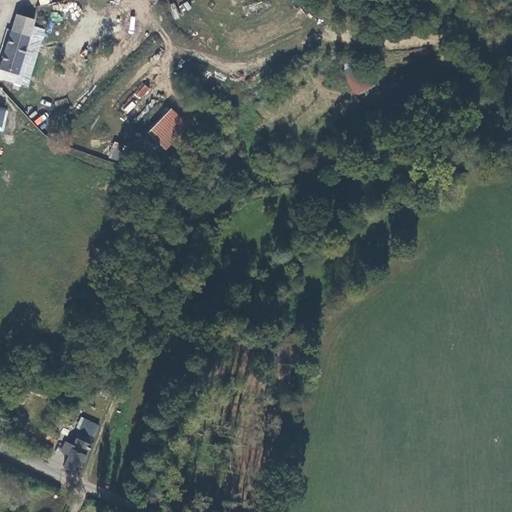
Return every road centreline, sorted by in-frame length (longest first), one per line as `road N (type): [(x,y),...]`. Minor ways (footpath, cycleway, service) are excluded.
road 1 (track): [(79,486),(168,303)]
road 2 (unclassified): [(133,511),(0,450)]
